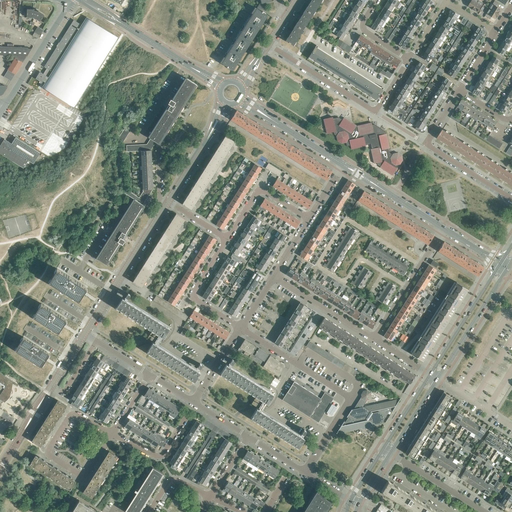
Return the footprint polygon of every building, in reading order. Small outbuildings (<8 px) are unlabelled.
[(262,12),(262,11),(266,5),(265,2),(270,1),(269,0),(260,0),(261,3),(260,3),(257,8),(262,12)] [(311,0),(311,1),(307,6),(307,7),(305,10),(305,9),(305,10),(313,15),(321,0),(311,0)] [(364,3),(358,0),(356,3),(355,2),(353,4),(355,5),(361,8),(361,9),(363,7),(362,6),(364,3)] [(473,9),(478,0),(467,0),(467,1),(470,3),(468,6),(473,9)] [(478,0),(473,9),(478,12),(483,3),(478,0)] [(391,11),(394,6),(387,1),(384,7),(391,11)] [(490,8),(499,14),(502,9),(498,7),(500,4),(495,1),(493,4),(493,3),(490,8)] [(418,6),(420,7),(427,12),(430,6),(424,2),(421,6),(419,4),(418,6)] [(361,8),(355,5),(352,10),(358,14),(359,12),(361,8)] [(384,7),(381,12),(388,16),(391,11),(384,7)] [(413,10),(417,12),(424,17),(427,12),(420,7),(418,10),(415,8),(413,10)] [(258,29),(260,26),(266,15),(267,16),(267,15),(265,14),(266,13),(262,11),(262,12),(257,8),(256,9),(256,8),(247,22),(258,29)] [(496,19),(499,14),(490,8),(487,13),(485,16),(490,19),(492,16),(496,19)] [(34,18),(36,10),(34,9),(27,9),(27,17),(31,18),(31,17),(34,18)] [(40,22),(40,21),(44,14),(39,11),(36,10),(34,18),(36,18),(36,19),(40,22)] [(297,22),(295,25),(303,30),(313,15),(305,10),(303,13),(298,22),(297,22)] [(346,13),(349,15),(355,19),(356,17),(358,14),(352,10),(350,12),(347,10),(346,13)] [(451,10),(448,15),(455,20),(458,14),(451,10)] [(377,17),(384,21),(388,16),(381,12),(377,17)] [(420,22),(424,17),(417,12),(414,18),(420,22)] [(355,19),(349,15),(346,20),(351,24),(352,24),(353,22),(355,19)] [(455,20),(448,15),(445,20),(451,25),(455,20)] [(86,17),(86,18),(81,25),(73,20),(66,32),(62,38),(59,42),(56,46),(57,46),(44,67),(46,68),(43,74),(40,72),(35,78),(42,83),(42,82),(44,84),(42,87),(47,91),(47,90),(70,105),(75,108),(75,107),(119,38),(114,34),(114,35),(91,20),(86,17)] [(377,17),(374,22),(381,27),(384,21),(377,17)] [(414,18),(410,23),(417,27),(418,25),(419,25),(420,25),(421,24),(421,23),(420,22),(414,18)] [(341,24),(342,25),(348,29),(349,29),(350,27),(351,24),(346,20),(344,23),(342,22),(341,24)] [(454,27),(451,25),(445,20),(441,26),(448,30),(450,27),(453,29),(457,30),(458,29),(454,27)] [(250,42),(252,40),(251,39),(256,31),(257,32),(258,29),(247,22),(239,35),(250,42)] [(371,28),(378,32),(381,27),(374,22),(371,28)] [(417,27),(410,23),(409,22),(407,26),(408,26),(407,28),(414,32),(417,27)] [(293,28),(291,32),(288,37),(287,37),(288,37),(286,40),(285,40),(285,41),(293,45),(303,30),(295,25),(293,28)] [(337,29),(345,34),(347,32),(346,32),(348,29),(342,25),(341,28),(338,26),(337,29)] [(441,26),(438,31),(445,35),(448,30),(441,26)] [(477,26),(474,32),(481,36),(482,34),(483,34),(484,34),(485,32),(484,31),(484,30),(477,26)] [(43,30),(38,27),(37,27),(34,32),(34,33),(40,36),(43,30)] [(407,28),(404,34),(410,38),(414,32),(407,28)] [(333,34),(340,37),(342,39),(343,37),(345,34),(337,29),(333,34)] [(445,35),(438,31),(435,36),(441,40),(445,35)] [(402,36),(400,39),(407,43),(410,38),(404,34),(401,32),(400,34),(402,36)] [(474,32),(471,37),(477,41),(481,36),(474,32)] [(241,56),(243,53),(248,45),(250,42),(239,35),(230,49),(241,56)] [(359,48),(365,38),(360,35),(356,42),(359,43),(356,46),(359,48)] [(435,36),(431,42),(438,46),(441,40),(435,36)] [(511,41),(511,39),(506,36),(503,41),(510,45),(511,41)] [(477,41),(471,37),(467,42),(474,46),(477,41)] [(364,51),(366,48),(370,41),(365,38),(359,48),(364,51)] [(398,38),(397,40),(399,41),(397,44),(404,48),(407,43),(400,39),(398,38)] [(371,51),(375,45),(370,41),(366,48),(371,51)] [(503,41),(500,46),(507,50),(510,45),(503,41)] [(438,46),(431,42),(428,47),(435,51),(438,46)] [(467,42),(465,45),(462,43),(461,45),(464,47),(471,52),(474,46),(467,42)] [(348,68),(346,67),(334,59),(332,58),(321,51),(318,49),(316,48),(317,46),(316,45),(315,45),(307,57),(308,58),(312,60),(313,59),(315,60),(317,61),(316,63),(324,68),(325,67),(327,67),(329,69),(330,69),(329,71),(337,76),(338,75),(340,76),(342,77),(343,77),(342,79),(346,82),(347,80),(348,81),(350,82),(349,84),(353,87),(355,88),(366,94),(367,93),(368,94),(370,95),(371,96),(370,97),(375,100),(376,98),(381,90),(383,88),(381,86),(380,88),(376,86),(374,84),(369,81),(370,80),(363,76),(361,74),(356,72),(356,73),(348,68)] [(375,56),(380,48),(375,45),(371,51),(370,53),(375,56)] [(507,50),(500,46),(497,51),(503,55),(507,50)] [(31,49),(28,49),(27,48),(0,47),(0,55),(17,56),(26,56),(26,57),(31,49)] [(428,47),(425,52),(431,56),(435,51),(428,47)] [(458,51),(461,53),(467,57),(471,52),(464,47),(462,51),(459,49),(458,51)] [(380,59),(385,51),(380,48),(375,56),(380,59)] [(232,69),(237,61),(239,58),(240,58),(241,56),(230,49),(222,63),(227,66),(227,67),(230,69),(231,68),(233,70),(233,69),(232,69)] [(385,63),(390,54),(385,51),(380,59),(385,63)] [(420,57),(421,57),(428,62),(430,59),(433,61),(435,59),(431,56),(425,52),(423,51),(420,57)] [(467,57),(461,53),(457,58),(464,62),(467,57)] [(390,66),(391,64),(395,57),(390,54),(385,63),(390,66)] [(26,56),(17,56),(16,58),(15,58),(4,77),(10,81),(15,73),(16,73),(20,66),(20,67),(22,64),(21,64),(22,63),(26,56)] [(494,56),(490,61),(497,65),(501,60),(496,57),(494,56)] [(396,67),(401,61),(395,57),(391,64),(396,67)] [(457,58),(454,63),(461,67),(464,62),(457,58)] [(416,67),(422,71),(425,65),(419,61),(416,67)] [(487,66),(494,70),(497,65),(490,61),(487,66)] [(454,63),(451,69),(457,73),(461,67),(454,63)] [(487,66),(484,71),(491,75),(494,70),(487,66)] [(412,72),(419,76),(422,71),(416,67),(412,72)] [(457,73),(451,69),(447,74),(454,78),(457,73)] [(484,71),(481,76),(488,80),(491,75),(484,71)] [(409,77),(415,81),(419,76),(412,72),(409,77)] [(478,81),(484,85),(488,80),(481,76),(478,81)] [(405,82),(412,87),(414,84),(421,88),(422,87),(421,87),(422,86),(415,81),(409,77),(405,82)] [(150,139),(156,142),(158,144),(180,108),(196,84),(187,78),(173,100),(170,99),(168,103),(170,104),(149,138),(150,139)] [(451,82),(445,78),(441,83),(448,87),(451,82)] [(474,86),(482,91),(485,88),(483,87),(484,85),(478,81),(474,86)] [(402,88),(409,92),(412,87),(405,82),(404,84),(403,84),(401,86),(402,87),(402,88)] [(448,87),(441,83),(438,88),(445,93),(448,87)] [(471,91),(479,96),(482,91),(474,86),(471,91)] [(409,92),(402,88),(399,93),(405,97),(409,92)] [(445,93),(438,88),(435,94),(441,98),(445,93)] [(438,103),(441,98),(435,94),(432,92),(429,97),(431,99),(438,103)] [(405,97),(399,93),(396,98),(402,102),(405,97)] [(406,104),(402,102),(396,98),(392,103),(399,108),(401,105),(404,107),(406,104)] [(438,103),(431,99),(428,104),(435,108),(438,103)] [(463,108),(467,103),(462,99),(457,106),(461,108),(459,110),(461,111),(463,109),(463,108)] [(511,103),(506,99),(503,104),(509,109),(511,104),(511,103)] [(405,112),(399,108),(392,103),(389,109),(388,111),(392,114),(393,112),(395,113),(397,110),(403,114),(405,112)] [(467,103),(463,108),(463,109),(466,111),(464,113),(466,115),(468,113),(470,108),(472,106),(467,103)] [(497,108),(506,114),(509,109),(503,104),(500,103),(499,105),(497,108)] [(435,108),(428,104),(425,110),(431,114),(435,108)] [(472,106),(470,108),(468,113),(471,114),(470,116),(470,117),(471,118),(473,116),(477,109),(472,106)] [(477,121),(478,119),(482,113),(477,109),(473,116),(476,118),(475,119),(475,120),(477,121)] [(250,119),(236,110),(231,119),(244,128),(250,119)] [(421,115),(428,119),(431,114),(425,110),(423,112),(421,111),(420,114),(421,115)] [(487,116),(482,113),(478,119),(483,122),(487,116)] [(428,119),(421,115),(418,120),(425,124),(428,119)] [(487,128),(492,119),(487,116),(483,122),(486,124),(484,126),(485,126),(487,128)] [(402,160),(401,155),(397,153),(393,154),(392,155),(391,155),(390,154),(391,153),(390,153),(389,150),(389,148),(386,133),(385,134),(385,131),(381,128),(380,129),(378,127),(376,126),(376,125),(374,124),(372,125),(371,123),(357,126),(356,126),(356,125),(353,123),(344,117),(342,120),(338,117),(333,118),(333,117),(323,119),(327,133),(333,132),(334,134),(337,136),(338,140),(341,143),(346,142),(346,146),(350,145),(351,149),(366,146),(365,145),(370,144),(372,149),(371,149),(374,163),(377,163),(377,164),(380,166),(380,167),(392,175),(397,168),(396,168),(398,166),(397,164),(400,164),(402,160)] [(258,136),(264,127),(250,119),(244,128),(258,136)] [(497,122),(492,119),(487,128),(492,131),(497,122)] [(415,128),(418,129),(420,131),(421,129),(425,124),(418,120),(414,125),(415,126),(415,125),(417,127),(415,128)] [(258,136),(272,145),(277,136),(264,127),(258,136)] [(457,138),(443,129),(437,138),(444,142),(454,148),(456,144),(455,144),(455,143),(455,142),(457,138)] [(226,155),(228,152),(234,141),(225,136),(221,141),(220,144),(217,149),(226,155)] [(285,154),(291,145),(277,136),(272,145),(285,154)] [(28,160),(33,164),(40,153),(15,137),(12,143),(4,139),(0,145),(0,153),(23,168),(28,160)] [(454,148),(461,152),(463,154),(469,158),(474,149),(457,138),(455,142),(455,143),(455,144),(456,144),(454,148)] [(291,145),(285,154),(299,162),(305,153),(291,145)] [(217,169),(219,165),(226,155),(217,149),(213,155),(212,157),(208,163),(217,169)] [(469,158),(475,161),(477,163),(483,166),(488,158),(474,149),(469,158)] [(313,171),(318,162),(305,153),(299,162),(313,171)] [(483,166),(489,171),(491,172),(497,175),(502,167),(488,158),(483,166)] [(313,171),(326,180),(332,171),(318,162),(313,171)] [(203,171),(199,176),(209,182),(217,169),(208,163),(204,169),(203,171)] [(255,164),(251,169),(258,173),(262,168),(255,164)] [(497,175),(504,180),(505,181),(511,184),(511,173),(502,167),(497,175)] [(255,179),(258,173),(251,169),(248,174),(255,179)] [(255,179),(248,174),(245,179),(252,184),(255,179)] [(195,184),(191,190),(200,196),(209,182),(199,176),(196,182),(195,184)] [(252,184),(245,179),(242,184),(248,189),(252,184)] [(278,189),(282,182),(277,179),(272,186),(278,189)] [(345,185),(352,190),(355,184),(348,180),(345,185)] [(283,192),(287,185),(282,182),(278,189),(283,192)] [(248,189),(242,184),(238,190),(245,194),(248,189)] [(288,196),(292,189),(287,185),(283,192),(288,196)] [(344,185),(341,190),(349,195),(352,190),(345,185),(344,185)] [(293,199),(297,192),(292,189),(288,196),(293,199)] [(191,190),(187,196),(186,198),(182,204),(191,209),(200,196),(191,190)] [(245,194),(238,190),(235,195),(242,199),(245,194)] [(338,195),(345,200),(349,195),(341,190),(338,195)] [(377,199),(363,191),(358,200),(372,208),(377,199)] [(298,202),(302,195),(297,192),(293,199),(298,202)] [(242,199),(235,195),(232,200),(239,204),(242,199)] [(303,205),(307,198),(302,195),(298,202),(303,205)] [(338,195),(335,200),(342,205),(345,200),(338,195)] [(134,199),(134,200),(143,205),(145,202),(135,196),(134,199)] [(264,198),(264,199),(260,205),(258,208),(264,211),(265,209),(270,202),(264,198)] [(308,208),(313,202),(307,198),(303,205),(308,208)] [(386,218),(392,208),(377,199),(372,208),(386,218)] [(144,206),(143,205),(134,200),(113,232),(112,232),(113,233),(97,258),(96,258),(107,265),(108,265),(106,264),(120,243),(122,244),(125,240),(123,238),(144,206)] [(239,204),(232,200),(229,205),(236,209),(239,204)] [(332,205),(339,210),(342,205),(335,200),(332,205)] [(270,212),(275,205),(270,202),(265,209),(270,212)] [(236,209),(229,205),(226,210),(233,214),(236,209)] [(275,215),(280,208),(275,205),(270,212),(275,215)] [(329,210),(328,210),(336,215),(339,210),(332,205),(331,205),(330,208),(329,210)] [(285,211),(280,208),(275,215),(280,218),(285,211)] [(386,218),(400,226),(406,217),(392,208),(386,218)] [(233,214),(226,210),(223,215),(229,219),(233,214)] [(325,215),(333,220),(336,215),(328,210),(329,210),(325,215)] [(286,221),(290,215),(285,211),(280,218),(286,221)] [(171,221),(167,227),(176,233),(183,223),(185,219),(176,214),(172,219),(171,221)] [(223,215),(219,220),(226,224),(229,219),(223,215)] [(295,218),(290,215),(286,221),(291,225),(295,218)] [(322,220),(329,225),(333,220),(325,215),(322,220)] [(250,221),(256,225),(260,220),(253,216),(253,217),(250,221)] [(420,226),(406,217),(400,226),(414,235),(420,226)] [(296,228),(300,221),(295,218),(291,225),(296,228)] [(226,224),(219,220),(216,225),(223,229),(226,224)] [(319,225),(326,230),(329,225),(322,220),(319,225)] [(250,221),(247,226),(253,230),(255,227),(258,229),(260,230),(262,228),(256,225),(250,221)] [(316,230),(323,235),(326,230),(319,225),(316,230)] [(247,226),(246,228),(244,231),(250,235),(252,237),(254,234),(257,235),(258,234),(253,230),(247,226)] [(414,235),(428,244),(433,235),(420,226),(414,235)] [(159,241),(168,247),(176,233),(167,227),(164,233),(162,235),(159,241)] [(344,232),(346,233),(348,234),(354,238),(357,232),(357,231),(357,230),(355,229),(354,230),(350,228),(347,232),(345,230),(344,232)] [(313,235),(312,235),(320,240),(323,235),(316,230),(313,235)] [(244,231),(240,236),(247,240),(250,235),(244,231)] [(279,232),(276,237),(282,242),(286,236),(279,232)] [(341,238),(343,239),(344,240),(350,243),(354,238),(348,234),(346,233),(344,237),(342,236),(341,238)] [(209,235),(206,240),(213,245),(216,239),(209,235)] [(309,240),(317,245),(320,240),(312,235),(313,235),(309,240)] [(247,240),(240,236),(237,241),(243,245),(245,247),(247,243),(251,246),(252,244),(247,240)] [(282,242),(276,237),(273,242),(279,247),(282,242)] [(344,240),(343,239),(340,243),(338,241),(337,243),(339,244),(341,245),(347,249),(350,243),(344,240)] [(213,245),(206,240),(204,243),(202,242),(200,244),(203,245),(210,250),(213,245)] [(317,245),(309,240),(306,245),(313,250),(317,245)] [(154,249),(150,254),(159,260),(168,247),(159,241),(155,247),(154,249)] [(237,241),(234,246),(240,250),(243,245),(237,241)] [(370,254),(375,246),(372,244),(373,242),(371,241),(365,250),(370,254)] [(443,243),(438,250),(452,259),(458,250),(444,241),(443,243)] [(269,248),(276,252),(279,247),(273,242),(269,248)] [(334,249),(336,250),(337,251),(337,250),(344,254),(347,249),(341,245),(339,244),(337,248),(335,247),(334,249)] [(376,257),(381,249),(377,247),(378,245),(376,244),(375,246),(370,254),(376,257)] [(203,245),(200,250),(207,255),(210,250),(203,245)] [(303,250),(310,255),(313,250),(306,245),(303,250)] [(243,252),(240,250),(234,246),(231,251),(237,255),(239,253),(242,254),(243,252)] [(276,252),(269,248),(266,253),(273,257),(276,252)] [(381,261),(386,253),(382,251),(384,249),(382,248),(381,249),(376,257),(381,261)] [(207,255),(200,250),(196,256),(203,260),(207,255)] [(310,255),(303,250),(300,255),(307,260),(310,255)] [(337,251),(336,250),(333,253),(332,252),(330,254),(332,255),(334,256),(340,260),(344,254),(337,250),(337,251)] [(458,250),(452,259),(466,268),(471,259),(458,250)] [(387,264),(392,256),(388,254),(389,252),(387,251),(386,253),(381,261),(387,264)] [(273,257),(266,253),(263,258),(270,262),(273,257)] [(145,262),(142,268),(151,273),(159,260),(150,254),(146,260),(145,262)] [(226,259),(225,261),(232,265),(233,266),(237,261),(237,262),(237,261),(228,256),(227,255),(225,258),(226,259)] [(327,260),(329,261),(330,262),(330,261),(337,265),(340,260),(334,256),(332,255),(330,259),(328,258),(327,260)] [(392,267),(397,260),(393,258),(395,256),(393,255),(392,256),(387,264),(392,267)] [(196,256),(193,261),(200,265),(203,260),(196,256)] [(270,262),(263,258),(260,263),(266,267),(270,262)] [(398,271),(403,263),(399,261),(400,259),(398,258),(397,260),(392,267),(398,271)] [(471,259),(466,268),(478,276),(484,267),(471,259)] [(200,265),(193,261),(190,266),(197,270),(200,265)] [(225,261),(222,266),(228,270),(232,265),(225,261)] [(330,262),(329,261),(326,264),(325,263),(323,265),(333,271),(337,265),(330,261),(330,262)] [(266,267),(260,263),(258,262),(257,264),(259,265),(257,268),(257,267),(256,268),(257,268),(255,270),(259,272),(260,270),(263,272),(264,272),(266,269),(265,269),(266,267)] [(403,263),(398,271),(403,275),(404,274),(405,274),(407,272),(406,272),(406,271),(408,267),(404,264),(406,263),(404,262),(403,263)] [(425,270),(433,274),(436,269),(429,264),(428,265),(429,265),(425,270)] [(190,266),(187,271),(194,275),(197,270),(190,266)] [(218,271),(225,275),(228,270),(222,266),(218,271)] [(361,273),(368,277),(371,272),(363,267),(361,271),(359,270),(358,272),(360,273),(361,274),(361,273)] [(49,280),(49,281),(53,284),(55,285),(60,289),(63,290),(66,292),(69,294),(72,296),(75,298),(79,300),(79,299),(81,297),(83,294),(84,291),(85,291),(86,288),(87,288),(57,268),(56,269),(54,272),(53,275),(52,276),(51,278),(49,280)] [(133,282),(142,287),(151,273),(142,268),(138,273),(137,276),(133,282)] [(288,275),(291,277),(295,271),(290,268),(286,274),(288,275)] [(425,270),(422,275),(429,279),(433,274),(425,270),(425,269),(425,270)] [(187,271),(184,276),(191,280),(194,275),(187,271)] [(218,271),(215,276),(222,280),(225,275),(218,271)] [(300,274),(295,271),(291,277),(293,278),(296,280),(300,274)] [(254,272),(251,277),(257,281),(261,276),(254,272)] [(301,283),(305,276),(306,275),(301,272),(300,274),(296,280),(298,282),(298,281),(301,283)] [(354,277),(356,278),(358,279),(364,283),(368,277),(361,273),(361,274),(360,273),(357,276),(355,275),(354,277)] [(419,280),(426,285),(429,279),(422,275),(422,274),(422,275),(419,280)] [(191,280),(184,276),(180,281),(187,285),(191,280)] [(212,281),(219,285),(222,280),(215,276),(212,281)] [(307,277),(305,276),(301,283),(303,285),(306,286),(310,280),(307,279),(307,277)] [(247,282),(254,287),(257,281),(251,277),(247,282)] [(311,278),(310,280),(306,286),(306,287),(308,288),(311,290),(317,281),(317,280),(314,278),(313,279),(311,278)] [(358,279),(356,278),(354,282),(352,281),(351,283),(360,288),(364,283),(358,279)] [(419,280),(416,285),(423,290),(426,285),(419,280)] [(180,281),(177,286),(184,290),(187,285),(180,281)] [(209,286),(216,290),(219,285),(212,281),(209,286)] [(316,293),(322,284),(317,281),(311,290),(313,291),(316,293)] [(247,282),(244,287),(251,292),(254,287),(247,282)] [(384,288),(392,293),(396,287),(395,287),(395,286),(395,285),(393,284),(392,285),(388,282),(386,286),(384,285),(383,287),(384,288)] [(411,353),(423,361),(431,348),(431,347),(430,347),(432,344),(433,344),(434,343),(457,307),(458,306),(457,305),(459,302),(460,303),(460,302),(460,301),(468,289),(456,282),(456,283),(454,282),(444,298),(446,298),(445,299),(422,336),(421,337),(420,336),(418,339),(410,351),(411,352),(411,353)] [(321,296),(326,288),(327,288),(322,284),(316,293),(318,294),(321,296)] [(413,290),(420,295),(423,290),(416,285),(415,285),(416,285),(413,290)] [(184,290),(177,286),(174,291),(181,295),(184,290)] [(209,286),(206,291),(212,295),(215,297),(216,294),(214,293),(216,290),(209,286)] [(244,287),(241,292),(248,297),(251,292),(244,287)] [(331,291),(326,288),(321,296),(323,298),(323,297),(326,299),(331,291)] [(379,293),(381,294),(389,298),(392,293),(384,288),(382,292),(380,291),(379,293)] [(412,290),(409,295),(416,300),(420,295),(413,290),(412,290)] [(174,291),(171,296),(178,300),(181,295),(174,291)] [(202,296),(209,301),(212,295),(206,291),(202,296)] [(337,294),(331,291),(326,299),(326,300),(328,301),(331,303),(336,295),(337,294)] [(241,292),(238,297),(244,302),(248,297),(241,292)] [(377,296),(376,298),(385,304),(389,298),(381,294),(379,297),(377,296)] [(333,304),(336,306),(340,300),(337,298),(338,296),(336,295),(331,303),(333,304)] [(406,300),(413,305),(416,300),(409,295),(406,300)] [(178,300),(171,296),(168,301),(175,306),(178,300)] [(235,302),(241,307),(244,302),(238,297),(235,302)] [(342,297),(340,300),(336,306),(338,307),(341,309),(347,301),(342,297)] [(170,328),(154,318),(122,298),(116,307),(155,332),(157,333),(160,335),(163,336),(164,337),(170,328)] [(406,300),(403,305),(410,310),(413,305),(406,300)] [(350,306),(352,304),(347,301),(341,309),(343,310),(346,312),(350,306)] [(235,302),(231,308),(238,312),(241,307),(235,302)] [(274,342),(274,343),(286,350),(286,349),(289,345),(292,341),(294,342),(297,344),(299,345),(301,347),(302,345),(300,344),(298,342),(296,341),(294,340),(293,339),(296,335),(297,336),(299,337),(301,338),(303,339),(305,341),(306,339),(318,321),(308,315),(310,312),(312,310),(300,302),(299,303),(294,312),(282,330),(278,337),(274,342)] [(33,315),(33,316),(38,319),(41,321),(51,327),(54,329),(59,332),(61,329),(64,323),(66,320),(67,319),(41,303),(41,304),(39,307),(35,312),(33,315)] [(400,310),(407,315),(410,310),(403,305),(400,310)] [(351,315),(355,309),(350,306),(346,312),(348,314),(348,313),(351,315)] [(380,315),(383,311),(378,307),(374,314),(376,312),(380,315)] [(228,313),(235,317),(238,312),(231,308),(228,313)] [(355,309),(351,315),(351,316),(353,317),(356,318),(360,313),(355,309)] [(190,317),(195,320),(199,313),(194,310),(190,317)] [(310,312),(308,315),(318,321),(321,316),(318,314),(312,310),(310,312)] [(400,311),(396,315),(404,320),(407,315),(400,310),(399,310),(400,311)] [(200,323),(204,316),(199,313),(195,320),(200,323)] [(360,313),(356,318),(356,319),(358,320),(359,320),(362,322),(365,316),(360,313)] [(370,319),(372,317),(367,313),(365,316),(362,322),(361,322),(363,323),(364,323),(367,325),(370,319)] [(396,316),(393,320),(400,325),(404,320),(396,315),(396,316)] [(200,323),(205,326),(209,320),(204,316),(200,323)] [(337,326),(324,317),(319,326),(332,334),(337,326)] [(370,319),(367,325),(366,325),(368,326),(369,326),(372,328),(372,329),(376,322),(370,319)] [(205,326),(210,330),(214,323),(209,320),(205,326)] [(400,325),(393,320),(393,321),(390,325),(397,330),(400,325)] [(215,333),(219,326),(214,323),(210,330),(215,333)] [(390,326),(387,331),(394,335),(397,330),(390,325),(390,326)] [(217,334),(220,336),(224,329),(219,326),(215,333),(213,336),(216,337),(217,334)] [(345,342),(350,334),(337,326),(332,334),(345,342)] [(220,336),(225,339),(230,333),(224,329),(220,336)] [(394,335),(387,331),(386,331),(387,331),(384,336),(383,336),(391,341),(394,335)] [(350,334),(345,342),(358,350),(363,342),(350,334)] [(163,336),(160,335),(154,343),(157,345),(163,336)] [(15,349),(15,350),(20,353),(23,355),(33,361),(36,363),(42,366),(44,363),(43,363),(47,357),(49,354),(50,354),(23,337),(21,340),(17,346),(15,349)] [(247,345),(246,348),(244,350),(242,353),(249,357),(248,357),(249,357),(255,348),(250,345),(251,343),(244,339),(245,339),(244,339),(242,342),(247,345)] [(194,381),(200,372),(180,360),(157,345),(154,343),(153,342),(151,344),(147,351),(194,381)] [(363,342),(358,350),(371,359),(376,350),(363,342)] [(286,349),(286,350),(293,354),(292,354),(295,356),(299,351),(296,349),(294,348),(292,346),(289,345),(286,349)] [(255,348),(249,357),(263,366),(262,366),(263,366),(268,358),(270,355),(269,355),(259,348),(258,348),(258,349),(255,348)] [(376,350),(371,359),(384,367),(389,358),(376,350)] [(268,358),(263,366),(263,367),(263,366),(280,377),(281,375),(280,374),(286,365),(270,355),(268,358)] [(104,362),(101,360),(97,357),(94,363),(101,367),(104,362)] [(402,367),(389,358),(384,367),(397,375),(402,367)] [(90,368),(97,373),(99,374),(100,374),(101,372),(100,371),(102,368),(101,367),(94,363),(93,363),(93,362),(92,363),(91,364),(91,365),(92,366),(90,368)] [(264,401),(266,402),(268,403),(274,394),(226,364),(220,373),(261,399),(264,401)] [(402,367),(397,375),(410,383),(415,375),(402,367)] [(90,368),(87,373),(94,378),(97,373),(90,368)] [(0,403),(1,403),(1,402),(3,401),(4,401),(4,402),(10,396),(13,381),(12,380),(4,375),(0,372),(0,403)] [(94,378),(87,373),(84,379),(91,383),(94,378)] [(134,381),(129,378),(127,376),(126,376),(123,381),(130,386),(134,381)] [(84,379),(80,384),(87,388),(91,383),(84,379)] [(123,381),(119,387),(127,391),(130,386),(123,381)] [(292,384),(282,400),(317,421),(318,422),(317,421),(332,398),(324,393),(321,398),(295,382),(294,381),(292,384)] [(87,388),(80,384),(77,389),(84,394),(87,388)] [(119,387),(116,392),(124,396),(127,391),(119,387)] [(149,399),(155,391),(155,390),(154,389),(153,390),(149,388),(144,396),(149,399)] [(77,389),(73,394),(81,399),(84,394),(77,389)] [(345,419),(336,433),(337,432),(338,433),(360,428),(363,430),(364,428),(367,428),(368,429),(369,427),(371,427),(373,428),(375,425),(385,423),(385,422),(389,417),(394,409),(399,400),(400,399),(399,400),(398,399),(378,404),(377,405),(377,404),(365,406),(364,407),(363,407),(362,406),(363,405),(367,400),(369,399),(371,396),(370,392),(367,390),(363,391),(361,394),(361,396),(354,407),(359,406),(360,408),(351,409),(346,418),(347,417),(348,417),(351,419),(350,420),(345,421),(345,422),(344,421),(345,419)] [(154,403),(160,395),(160,393),(159,392),(158,394),(155,391),(149,399),(154,403)] [(449,402),(452,397),(445,393),(446,392),(444,391),(441,396),(449,402)] [(120,402),(124,396),(116,392),(113,397),(120,402)] [(71,397),(72,398),(70,400),(73,401),(71,404),(78,409),(83,400),(81,399),(73,394),(73,395),(73,394),(72,394),(71,396),(71,397)] [(160,395),(154,403),(160,406),(165,398),(166,397),(164,396),(163,397),(160,395)] [(451,403),(449,402),(441,396),(438,401),(446,406),(448,407),(451,403)] [(113,397),(109,402),(117,407),(120,402),(113,397)] [(165,409),(170,401),(171,400),(169,399),(169,400),(165,398),(160,406),(165,409)] [(32,441),(41,447),(66,406),(57,400),(32,441)] [(170,413),(176,405),(176,403),(175,402),(174,404),(170,401),(165,409),(170,413)] [(258,409),(261,411),(266,402),(264,401),(258,409)] [(438,401),(435,405),(444,410),(446,406),(438,401)] [(113,412),(117,407),(109,402),(106,408),(113,412)] [(336,407),(332,404),(326,412),(331,415),(336,407)] [(174,419),(176,416),(178,418),(180,414),(178,413),(182,407),(180,406),(179,407),(176,405),(170,413),(169,415),(174,419)] [(441,415),(444,410),(435,405),(432,409),(441,415)] [(106,408),(103,413),(110,418),(113,412),(106,408)] [(304,438),(296,433),(261,411),(258,409),(257,408),(256,410),(251,417),(298,447),(304,438)] [(438,419),(441,415),(432,409),(430,414),(438,419)] [(458,423),(463,415),(460,413),(458,412),(453,420),(458,423)] [(107,423),(110,418),(103,413),(99,418),(107,423)] [(435,423),(438,419),(430,414),(427,418),(435,423)] [(462,426),(467,418),(465,417),(466,416),(463,415),(458,423),(462,426)] [(124,422),(126,423),(124,428),(127,430),(127,429),(130,430),(135,422),(130,419),(129,419),(127,417),(124,422)] [(433,428),(435,423),(427,418),(424,422),(433,428)] [(467,418),(462,426),(467,429),(472,420),(469,419),(467,418)] [(203,425),(202,424),(196,420),(193,426),(200,430),(203,425)] [(472,420),(467,429),(471,432),(476,424),(474,423),(475,422),(472,420)] [(136,431),(140,425),(135,422),(130,430),(129,431),(130,432),(131,431),(135,433),(136,431)] [(430,432),(433,428),(424,422),(422,427),(430,432)] [(476,424),(471,432),(476,434),(481,426),(478,425),(476,424)] [(137,434),(140,436),(145,428),(140,425),(136,431),(135,433),(134,434),(136,435),(137,434)] [(200,430),(193,426),(189,431),(197,436),(200,430)] [(481,426),(476,434),(475,436),(480,439),(486,430),(483,428),(484,428),(481,426)] [(422,427),(419,431),(427,436),(430,432),(422,427)] [(143,438),(145,440),(151,432),(145,428),(140,436),(139,438),(142,440),(143,438)] [(197,436),(189,431),(186,436),(193,441),(197,436)] [(424,441),(427,436),(419,431),(416,435),(424,441)] [(148,442),(151,443),(157,434),(154,432),(153,433),(151,432),(145,440),(144,441),(148,443),(148,442)] [(488,444),(494,434),(491,433),(489,432),(483,441),(488,444)] [(157,434),(151,443),(150,445),(153,446),(154,445),(156,447),(158,444),(162,447),(166,440),(157,434)] [(492,447),(498,438),(496,437),(497,436),(494,434),(488,444),(492,447)] [(422,445),(424,441),(416,435),(413,440),(422,445)] [(193,441),(186,436),(183,442),(190,446),(193,441)] [(222,444),(229,449),(232,443),(227,440),(225,439),(224,438),(223,438),(220,443),(222,444)] [(497,450),(503,440),(501,438),(500,439),(498,438),(492,447),(497,450)] [(419,449),(422,445),(413,440),(411,444),(419,449)] [(501,453),(507,444),(506,442),(503,440),(497,450),(501,453)] [(190,446),(183,442),(179,447),(187,451),(190,446)] [(229,449),(222,444),(218,449),(226,454),(229,449)] [(416,454),(419,449),(411,444),(408,448),(416,454)] [(507,444),(501,453),(506,456),(511,446),(511,445),(510,444),(509,445),(507,444)] [(179,447),(176,452),(183,457),(187,451),(179,447)] [(431,460),(433,461),(439,453),(440,450),(434,447),(433,449),(434,450),(429,458),(431,459),(431,460)] [(414,458),(416,454),(408,448),(405,453),(414,458)] [(222,459),(226,454),(218,449),(215,455),(222,459)] [(248,462),(253,454),(254,452),(252,451),(252,453),(248,450),(243,458),(248,462)] [(118,457),(109,451),(83,492),(92,497),(118,457)] [(183,457),(176,452),(173,457),(180,462),(183,457)] [(439,453),(433,461),(436,463),(436,462),(438,464),(443,456),(439,453)] [(252,468),(258,457),(259,456),(258,455),(257,456),(253,454),(248,462),(246,465),(252,468)] [(35,455),(30,464),(70,490),(76,481),(35,455)] [(215,455),(212,460),(219,465),(222,459),(215,455)] [(440,465),(443,467),(448,459),(443,456),(438,464),(440,465)] [(178,468),(177,467),(180,462),(173,457),(170,462),(169,462),(169,463),(172,464),(170,467),(176,471),(178,468)] [(259,469),(264,461),(265,459),(263,458),(262,459),(258,457),(252,468),(257,471),(259,469)] [(445,468),(447,469),(452,462),(448,459),(443,467),(445,469),(445,468)] [(212,460),(208,465),(216,470),(219,465),(212,460)] [(264,472),(269,464),(270,463),(268,462),(267,463),(264,461),(259,469),(264,472)] [(449,471),(451,473),(457,464),(452,462),(447,469),(449,471)] [(458,463),(457,464),(451,473),(454,475),(455,474),(457,475),(463,466),(458,463)] [(269,475),(274,467),(275,466),(273,465),(272,466),(269,464),(264,472),(269,475)] [(212,475),(213,475),(214,475),(214,474),(214,473),(214,472),(216,470),(208,465),(205,470),(212,475)] [(137,490),(136,492),(138,493),(126,511),(125,511),(126,511),(138,511),(163,474),(164,474),(152,467),(154,468),(140,490),(137,487),(135,489),(137,490)] [(269,475),(274,479),(280,469),(279,468),(278,469),(274,467),(269,475)] [(465,481),(470,473),(471,471),(466,468),(460,478),(462,479),(465,481)] [(193,478),(196,472),(193,470),(191,469),(188,474),(189,475),(191,476),(193,478)] [(205,470),(202,476),(209,480),(212,475),(205,470)] [(474,476),(470,473),(465,481),(467,483),(468,482),(469,483),(474,476)] [(209,480),(202,476),(198,481),(201,482),(206,485),(209,480)] [(479,479),(474,476),(469,483),(471,485),(474,487),(479,479)] [(484,481),(479,479),(474,487),(476,488),(477,488),(479,489),(484,481)] [(228,492),(234,484),(226,480),(223,485),(225,486),(222,490),(224,491),(225,490),(228,492)] [(381,491),(384,493),(397,501),(404,491),(397,487),(397,486),(393,484),(393,483),(392,484),(388,481),(381,491)] [(488,484),(484,481),(479,489),(480,490),(480,491),(483,492),(488,484)] [(489,483),(488,484),(483,492),(485,494),(486,494),(488,495),(491,490),(494,492),(500,483),(497,481),(494,484),(494,485),(489,483)] [(239,488),(234,484),(228,492),(228,494),(229,495),(230,493),(234,496),(239,488)] [(239,499),(244,491),(239,488),(234,496),(233,497),(235,498),(235,497),(239,499)] [(325,511),(332,503),(327,499),(325,498),(326,497),(327,496),(317,490),(303,511),(325,511)] [(249,494),(244,491),(239,499),(238,500),(240,501),(241,500),(244,502),(249,494)] [(409,494),(404,491),(397,501),(400,503),(413,511),(420,501),(413,497),(409,494),(409,493),(409,494)] [(249,494),(244,502),(243,504),(245,505),(246,503),(249,506),(255,498),(249,494)] [(511,504),(511,502),(504,497),(501,502),(496,499),(494,503),(502,508),(504,505),(509,508),(510,507),(511,504)] [(260,501),(255,498),(249,506),(249,507),(250,508),(251,507),(255,509),(260,501)] [(94,511),(95,511),(95,510),(89,506),(79,500),(71,511),(94,511)] [(420,501),(413,511),(435,511),(436,511),(429,507),(425,504),(425,503),(424,504),(420,501)]
